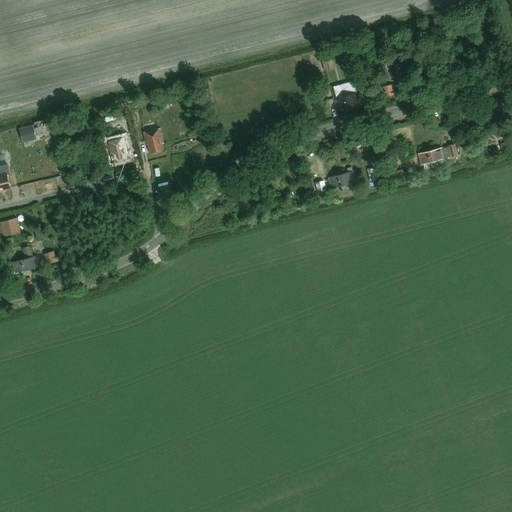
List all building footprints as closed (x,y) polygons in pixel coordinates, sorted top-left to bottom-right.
[(333,68),(329,53),(320,55),(324,71),(333,68)] [(396,75),(378,80),(380,88),(375,89),(378,100),(402,93),(400,82),(398,83),(396,75)] [(358,93),(354,81),(331,87),(337,111),(362,104),(359,93),(358,93)] [(409,91),(407,81),(400,83),(402,93),(409,91)] [(123,114),(127,113),(125,103),(110,107),(111,111),(122,108),(123,114)] [(23,144),(37,140),(33,126),(19,130),(23,144)] [(150,154),(164,150),(162,144),(164,144),(160,129),(144,133),(146,141),(147,141),(150,154)] [(124,138),(108,142),(110,150),(111,150),(114,163),(128,159),(126,153),(128,153),(124,138)] [(445,159),(457,156),(454,145),(448,147),(449,147),(443,148),(418,155),(421,165),(446,159),(445,159)] [(332,189),(356,182),(353,172),(329,178),(332,189)] [(0,176),(0,191),(11,189),(7,174),(1,176),(0,176)] [(327,193),(324,181),(316,183),(319,195),(327,193)] [(17,219),(2,222),(5,236),(20,232),(17,219)] [(38,242),(43,240),(40,229),(35,231),(38,242)] [(16,274),(40,267),(37,256),(13,263),(16,274)]
